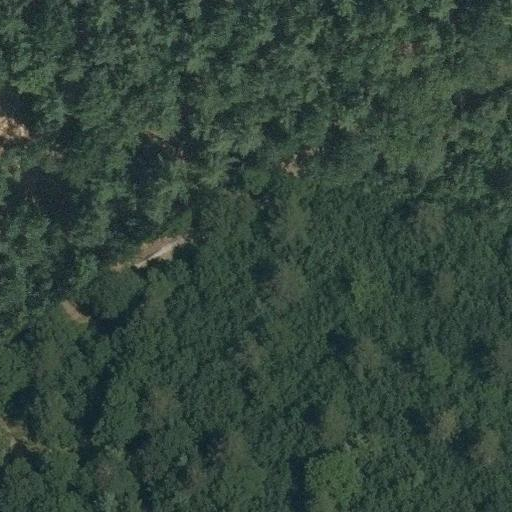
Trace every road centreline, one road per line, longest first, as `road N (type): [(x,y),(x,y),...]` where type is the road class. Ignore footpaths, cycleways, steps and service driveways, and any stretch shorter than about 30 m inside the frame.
road 1 (track): [(0,352),(340,148),(511,57)]
road 2 (track): [(224,511),(207,449),(91,302),(0,212)]
